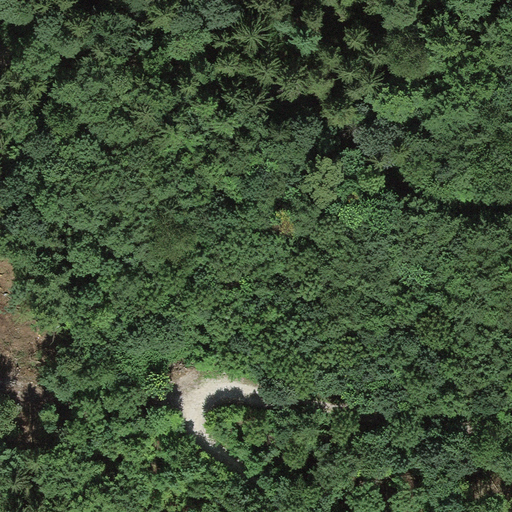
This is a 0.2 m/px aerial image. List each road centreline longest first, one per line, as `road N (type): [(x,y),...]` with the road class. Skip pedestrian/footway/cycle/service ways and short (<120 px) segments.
road 1 (track): [(0,56),(171,62),(281,93),(388,176),(511,217)]
road 2 (track): [(511,439),(443,419),(338,412),(218,391),(196,401),(189,434),(269,511)]
road 3 (track): [(189,414),(0,398)]
